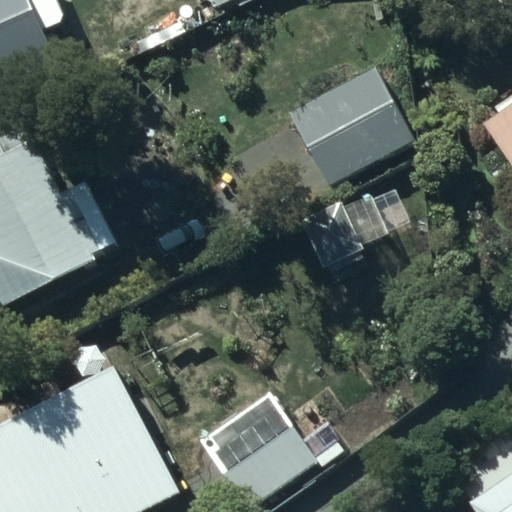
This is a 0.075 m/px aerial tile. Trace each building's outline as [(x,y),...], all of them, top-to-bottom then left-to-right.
[(0,0),(0,94),(65,62),(48,26),(56,22),(45,0),(0,0)] [(382,69),(295,118),(335,188),(422,139),(382,69)] [(511,92),(500,101),(509,113),(491,126),(511,155),(511,92)] [(6,136),(0,139),(0,314),(128,247),(94,182),(70,194),(42,142),(16,156),(6,136)] [(346,204),(307,222),(328,269),(334,266),(338,275),(369,261),(365,251),(370,249),(368,244),(394,232),(378,195),(348,209),(346,204)] [(105,351),(0,402),(0,506),(2,511),(150,511),(188,493),(125,366),(115,371),(105,351)] [(325,462),(275,395),(209,444),(259,511),(325,462)] [(511,511),(511,487),(487,505),(491,511),(511,511)]
